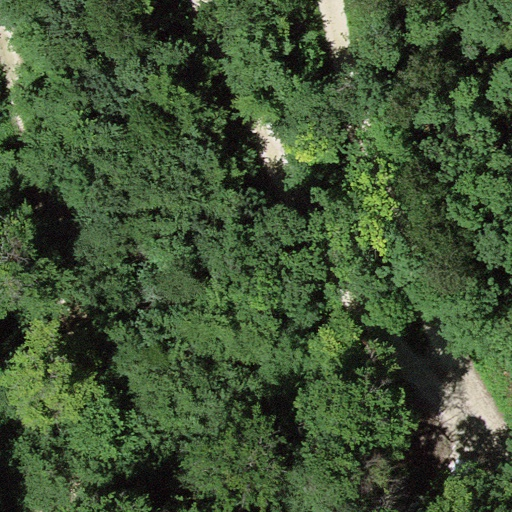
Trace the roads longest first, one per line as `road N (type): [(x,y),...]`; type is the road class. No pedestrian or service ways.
road 1 (track): [(212,0),(312,229),(390,353),(511,477)]
road 2 (track): [(324,0),(361,168),(435,327),(511,457)]
road 3 (track): [(53,511),(69,487),(83,385),(64,270),(0,49)]
